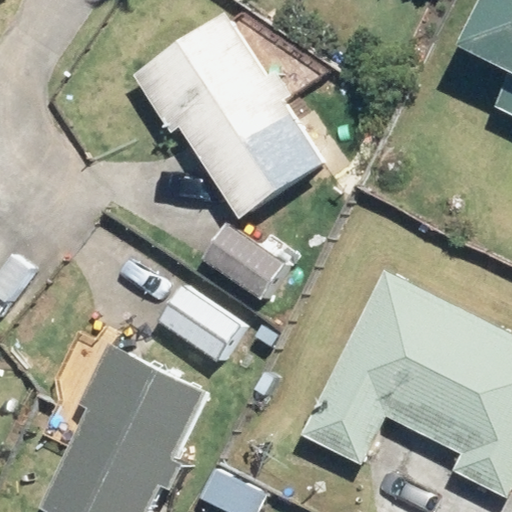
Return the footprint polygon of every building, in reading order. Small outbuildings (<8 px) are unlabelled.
[(338,159),(252,12),(141,78),(227,224),(338,159)] [(511,15),(498,46),(511,52),(511,15)] [(296,261),(241,222),(217,257),(272,296),(296,261)] [(511,326),(397,272),(318,437),(372,463),(395,415),(475,453),(463,477),(511,499),(511,326)] [(258,323),(196,281),(169,322),(230,363),(258,323)] [(127,343),(53,504),(70,511),(170,511),(227,388),(127,343)]
